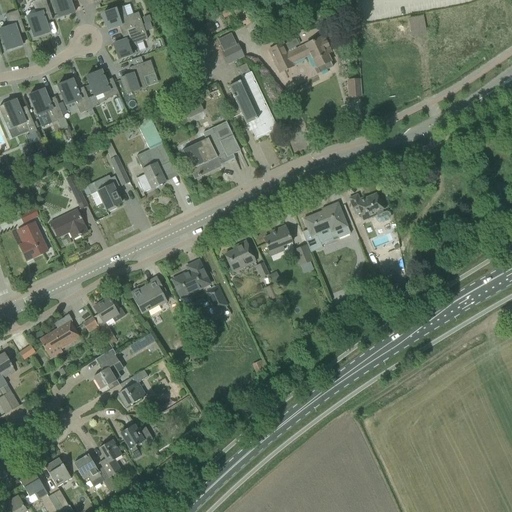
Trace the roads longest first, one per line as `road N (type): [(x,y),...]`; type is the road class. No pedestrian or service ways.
road 1 (unclassified): [(9,310),(307,171),(439,123),(494,89)]
road 2 (primary): [(184,511),(344,377),(511,272)]
road 3 (track): [(511,309),(347,413)]
